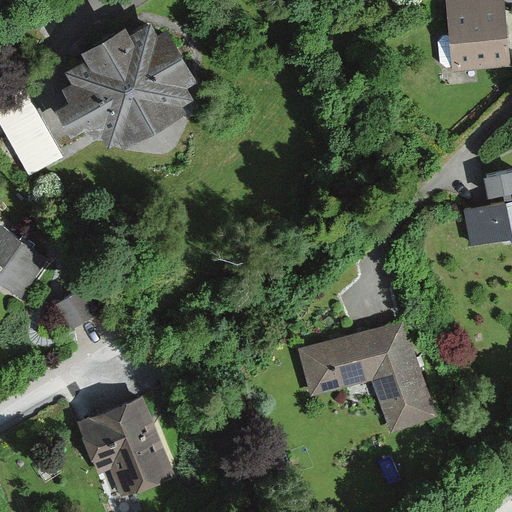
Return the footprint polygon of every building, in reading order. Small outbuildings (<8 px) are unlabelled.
[(511,61),(506,0),(447,0),(454,74),(511,68),(511,61)] [(66,96),(54,103),(70,131),(83,123),(91,136),(101,130),(107,142),(118,136),(123,146),(188,110),(182,100),(192,94),(185,82),(196,76),(166,23),(156,28),(150,17),(131,28),(125,19),(80,44),(85,54),(64,66),(71,77),(59,84),(66,96)] [(15,65),(0,73),(0,121),(33,177),(69,156),(15,65)] [(511,200),(466,209),(472,244),(511,237),(511,200)] [(52,260),(0,222),(0,282),(23,299),(52,260)] [(84,288),(57,303),(72,330),(99,315),(84,288)] [(409,316),(299,348),(313,397),(374,379),(390,432),(438,418),(409,316)] [(145,392),(77,419),(98,473),(110,468),(122,499),(178,477),(145,392)]
